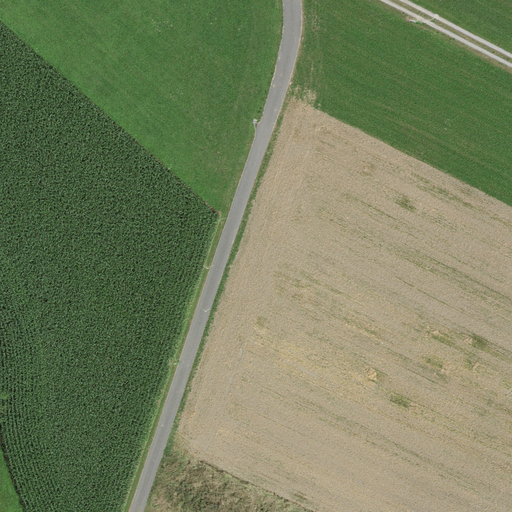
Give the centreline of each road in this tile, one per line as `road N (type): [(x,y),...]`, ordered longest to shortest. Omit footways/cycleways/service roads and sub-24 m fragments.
road 1 (track): [(286,0),(285,56),(135,511)]
road 2 (track): [(511,68),(373,0)]
